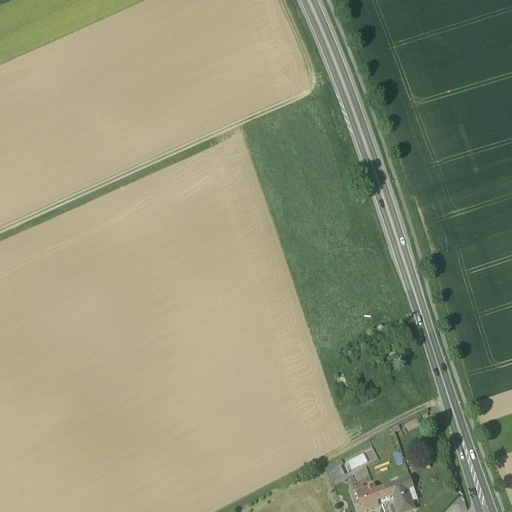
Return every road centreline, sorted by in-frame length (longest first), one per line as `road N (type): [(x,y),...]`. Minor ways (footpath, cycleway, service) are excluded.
road 1 (primary): [(485,511),(377,170),(311,0)]
road 2 (track): [(0,231),(302,96),(309,75),(281,0)]
road 3 (track): [(220,511),(449,396)]
